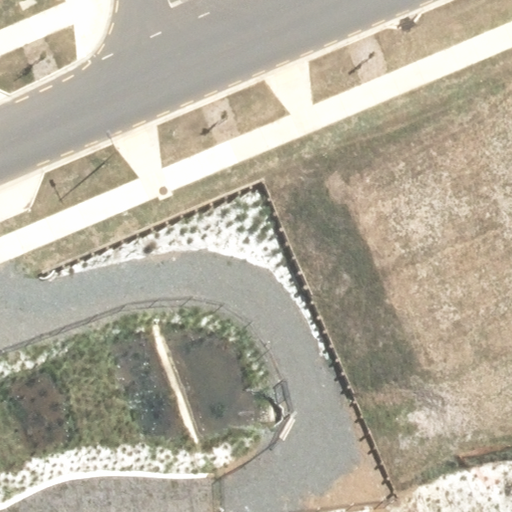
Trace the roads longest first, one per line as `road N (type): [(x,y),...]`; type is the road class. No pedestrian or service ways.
road 1 (residential): [(0,148),(194,67)]
road 2 (residential): [(194,67),(355,0)]
